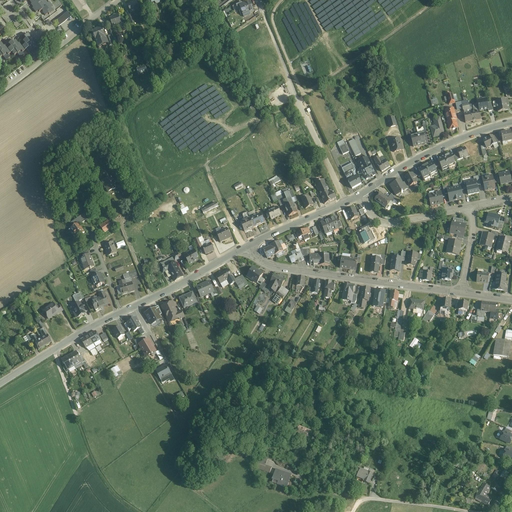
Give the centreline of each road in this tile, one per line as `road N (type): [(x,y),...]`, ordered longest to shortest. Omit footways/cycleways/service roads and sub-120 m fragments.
road 1 (tertiary): [(247,244),(106,317),(0,384)]
road 2 (residential): [(247,244),(274,264),(464,291)]
road 3 (tertiary): [(511,122),(437,150),(362,194)]
road 4 (residential): [(468,511),(313,485)]
road 5 (residential): [(0,94),(121,0)]
road 6 (residential): [(347,200),(291,84)]
road 7 (residential): [(467,207),(393,221),(376,217),(362,194)]
